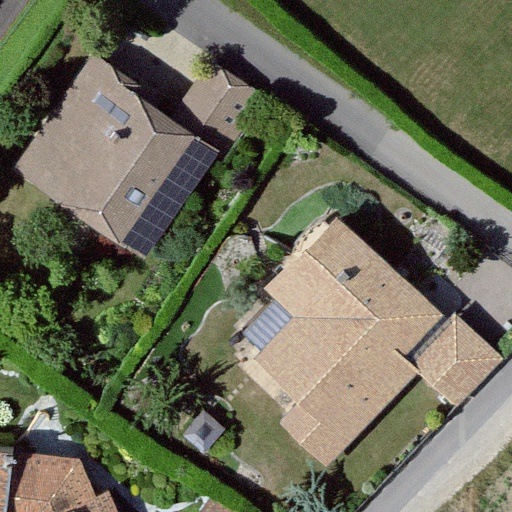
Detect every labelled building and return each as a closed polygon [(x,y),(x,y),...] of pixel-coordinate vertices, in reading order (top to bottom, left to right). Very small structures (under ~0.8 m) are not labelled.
[(214,61),(171,124),(206,149),(220,160),(265,96),(214,61)] [(171,124),(134,98),(139,88),(110,69),(90,76),(33,162),(144,239),(206,149),(171,124)] [(315,398),(295,419),(334,457),(421,365),(385,331),(422,292),(344,218),(280,286),(310,314),(270,356),(315,398)] [(464,321),(425,361),(462,398),(501,358),(464,321)] [(7,511),(14,451),(14,445),(0,443),(0,511),(7,511)] [(56,511),(94,495),(77,459),(14,451),(7,511),(56,511)] [(94,495),(56,511),(116,511),(106,489),(94,495)]
